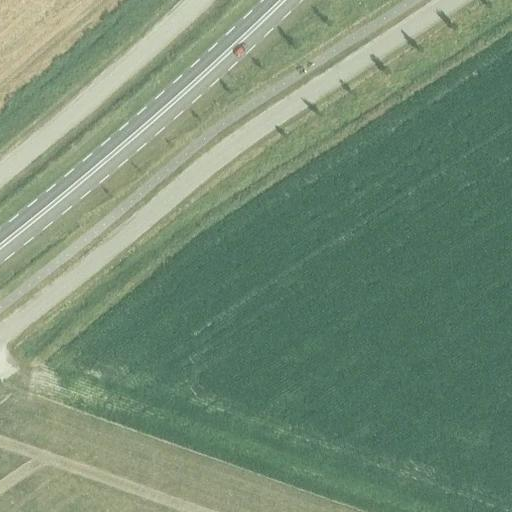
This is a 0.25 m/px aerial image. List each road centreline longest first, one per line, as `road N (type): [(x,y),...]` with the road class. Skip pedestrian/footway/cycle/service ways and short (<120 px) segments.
road 1 (unclassified): [(0,335),(217,155),(454,0)]
road 2 (primary): [(0,246),(282,0)]
road 3 (unclassified): [(0,173),(198,0)]
